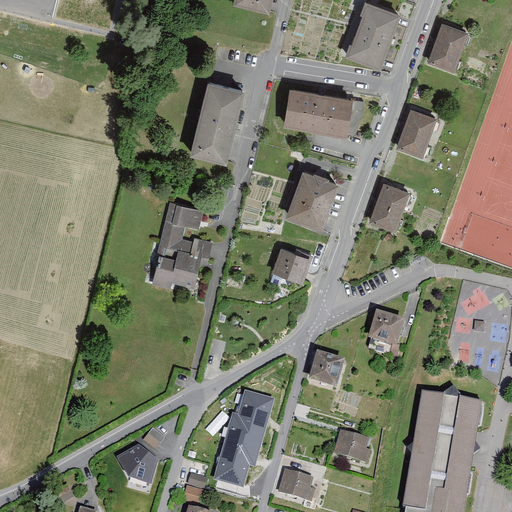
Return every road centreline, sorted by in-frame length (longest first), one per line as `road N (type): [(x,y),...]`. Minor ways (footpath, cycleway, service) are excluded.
road 1 (residential): [(398,85),(269,62),(227,229)]
road 2 (residential): [(312,330),(398,85)]
road 3 (residential): [(200,393),(0,502)]
road 4 (residential): [(260,511),(312,330)]
road 5 (residential): [(312,330),(433,268)]
road 6 (residential): [(200,393),(312,330)]
road 7 (residential): [(161,511),(200,393)]
